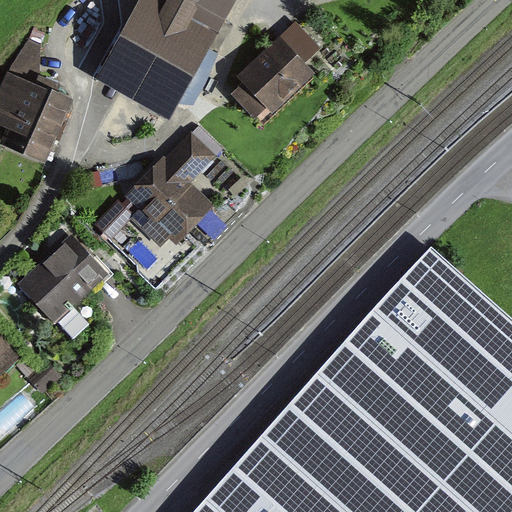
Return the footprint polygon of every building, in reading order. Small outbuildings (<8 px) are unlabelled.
[(191,0),(139,0),(93,83),(161,120),(227,0),(191,0)] [(234,84),(226,91),(248,116),(254,110),(259,115),(311,72),(304,63),(321,49),(297,19),(228,76),(234,84)] [(74,102),(14,72),(0,100),(0,129),(7,133),(0,146),(0,148),(41,169),(74,102)] [(212,156),(187,134),(163,162),(158,157),(121,200),(136,213),(174,246),(212,204),(188,183),(212,156)] [(112,239),(136,213),(121,200),(97,224),(112,239)] [(106,274),(70,236),(17,286),(52,324),(106,274)] [(511,511),(511,325),(427,251),(200,511),(511,511)] [(0,369),(23,348),(0,322),(0,369)]
